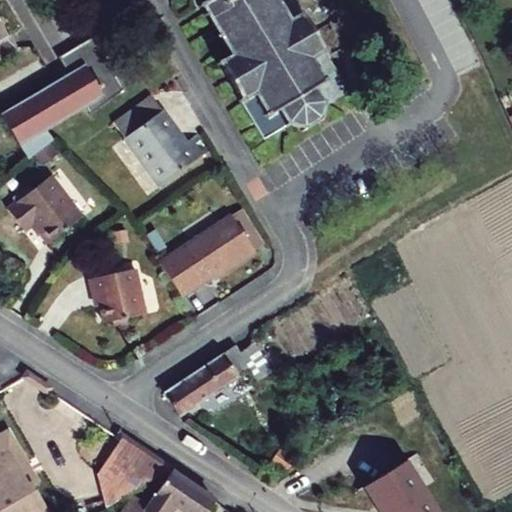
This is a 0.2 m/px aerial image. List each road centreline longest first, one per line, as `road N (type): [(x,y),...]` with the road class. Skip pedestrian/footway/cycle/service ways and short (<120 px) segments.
road 1 (residential): [(111,399),(283,290),(296,253),(273,208)]
road 2 (residential): [(149,0),(273,208)]
road 3 (residential): [(111,399),(271,511)]
road 4 (residential): [(0,328),(111,399)]
